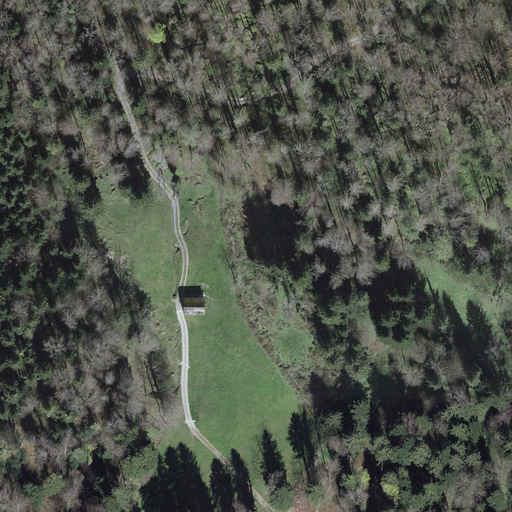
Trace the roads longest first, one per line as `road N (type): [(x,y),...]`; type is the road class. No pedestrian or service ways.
road 1 (track): [(397,0),(374,33),(256,101),(222,100),(172,78),(120,80),(147,164),(174,199),(185,252),(179,310),(192,427)]
road 2 (track): [(329,203),(349,202),(337,171),(336,131),(374,33)]
